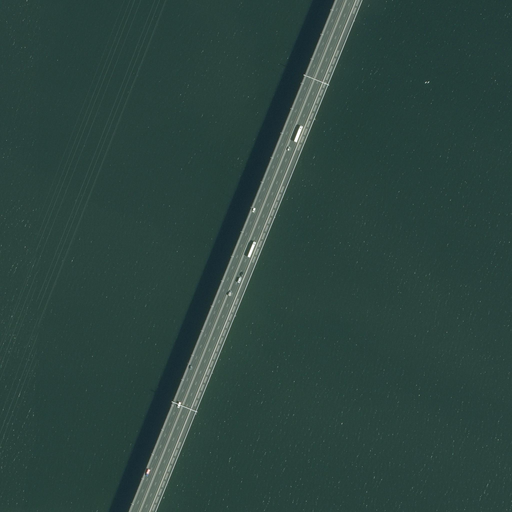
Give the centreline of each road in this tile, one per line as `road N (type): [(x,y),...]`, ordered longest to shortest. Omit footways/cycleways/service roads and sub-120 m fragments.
road 1 (motorway): [(144,511),(351,0)]
road 2 (motorway): [(341,0),(135,511)]
road 3 (tertiary): [(153,511),(359,0)]
